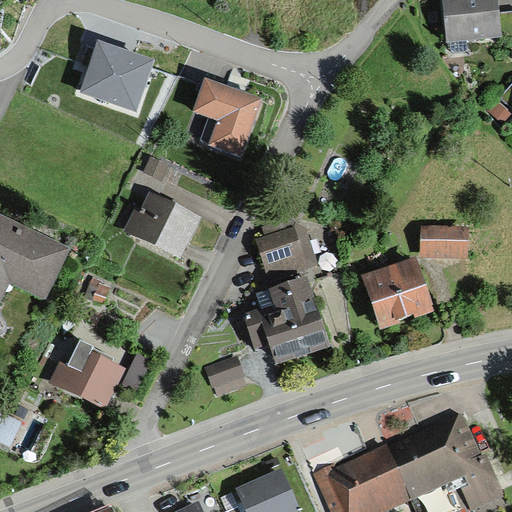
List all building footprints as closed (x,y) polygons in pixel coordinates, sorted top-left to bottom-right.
[(498,0),(441,0),(445,41),(511,35),(511,10),(499,12),(498,0)] [(154,64),(98,46),(82,96),(138,113),(154,64)] [(511,83),(499,97),(511,108),(511,83)] [(260,106),(208,88),(199,114),(224,122),(215,147),(242,157),(260,106)] [(499,123),(509,114),(495,99),(485,108),(499,123)] [(126,234),(173,259),(190,226),(143,201),(126,234)] [(418,259),(461,260),(461,226),(436,226),(436,217),(418,216),(418,259)] [(65,255),(0,221),(0,293),(7,279),(42,298),(65,255)] [(252,246),(265,282),(310,265),(297,230),(252,246)] [(409,269),(360,284),(374,329),(423,314),(409,269)] [(319,351),(298,288),(267,298),(271,310),(240,319),(250,348),(265,343),(273,366),(319,351)] [(120,371),(76,353),(61,390),(105,408),(120,371)] [(230,362),(202,370),(209,394),(237,385),(230,362)] [(0,440),(16,448),(27,424),(3,413),(0,419),(0,440)] [(457,417),(378,453),(400,503),(449,481),(463,511),(467,511),(495,500),(457,417)] [(26,428),(19,447),(41,455),(48,436),(26,428)] [(325,454),(309,461),(330,511),(379,511),(399,503),(378,453),(332,472),(325,454)] [(292,511),(278,478),(240,494),(246,511),(292,511)]
